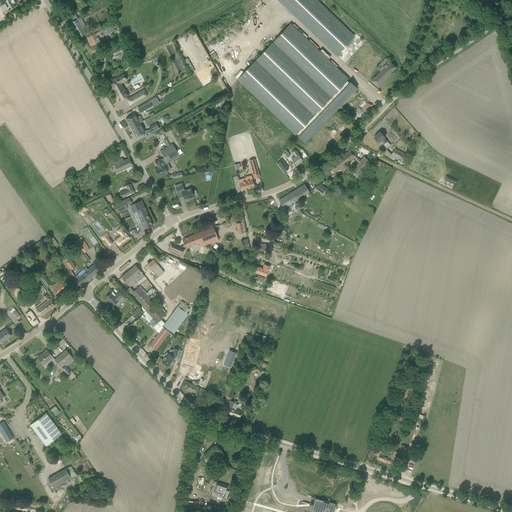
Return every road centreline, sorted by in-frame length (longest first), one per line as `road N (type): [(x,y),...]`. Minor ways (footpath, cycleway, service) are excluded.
road 1 (unclassified): [(511,511),(202,417),(83,292)]
road 2 (unclassified): [(171,222),(300,178),(425,70),(511,13)]
road 3 (unclassified): [(171,222),(44,0)]
road 4 (track): [(346,142),(511,220)]
